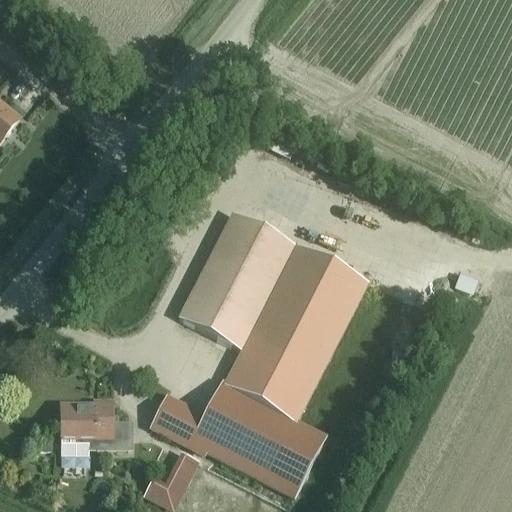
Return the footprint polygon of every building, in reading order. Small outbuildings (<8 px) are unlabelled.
[(0,145),(19,121),(0,105),(0,145)] [(264,186),(301,224),(319,207),(283,169),(264,186)] [(179,323),(241,355),(295,252),(233,219),(179,323)] [(296,251),(295,252),(241,355),(223,390),(295,428),(367,289),(296,251)] [(221,389),(204,421),(191,445),(206,453),(294,499),(324,443),(295,428),(223,390),(221,389)] [(204,458),(206,453),(191,445),(204,421),(166,402),(151,431),(204,458)] [(60,443),(60,460),(88,460),(88,447),(112,447),(112,404),(93,405),(93,409),(60,409),(60,443)] [(172,511),(196,466),(184,459),(166,494),(150,486),(144,499),(171,511),(172,511)]
